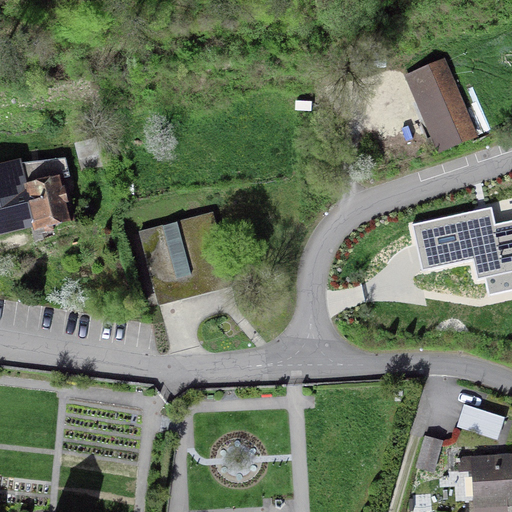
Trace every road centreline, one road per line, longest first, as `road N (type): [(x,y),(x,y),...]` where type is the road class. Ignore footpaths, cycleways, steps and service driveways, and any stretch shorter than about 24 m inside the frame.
road 1 (residential): [(310,366),(313,272),(332,229),(378,201),(511,157)]
road 2 (residential): [(0,346),(155,369),(310,366)]
road 3 (residential): [(310,366),(461,366),(511,382)]
